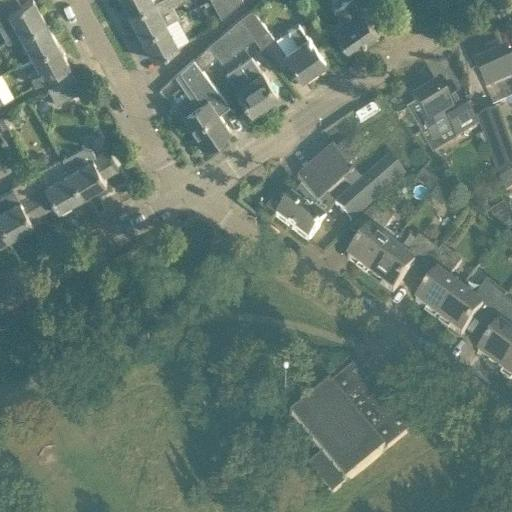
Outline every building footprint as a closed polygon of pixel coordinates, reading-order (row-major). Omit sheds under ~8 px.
[(0,0),(0,28),(7,41),(21,33),(45,20),(33,0),(27,0),(20,4),(18,0),(0,0)] [(122,0),(130,13),(154,0),(122,0)] [(167,0),(154,0),(130,13),(141,36),(166,23),(177,17),(167,0)] [(210,0),(220,18),(240,0),(210,0)] [(360,7),(354,0),(347,0),(334,9),(342,20),(332,27),(338,35),(350,52),(377,32),(360,7)] [(261,47),(273,37),(266,28),(252,8),(239,18),(253,37),(261,47)] [(221,61),(253,37),(239,18),(208,44),(193,58),(201,68),(216,54),(221,61)] [(33,55),(57,42),(45,20),(21,33),(33,55)] [(308,36),(299,22),(288,30),(276,38),(285,52),(302,76),(325,60),(309,36),(308,36)] [(154,58),(178,45),(166,23),(141,36),(154,58)] [(36,83),(52,74),(69,65),(57,42),(33,55),(21,62),(29,76),(31,75),(36,83)] [(261,71),(251,55),(226,72),(236,88),(252,110),(277,93),(262,70),(261,71)] [(511,72),(504,55),(473,69),(481,87),(484,93),(485,93),(491,108),(511,98),(511,72)] [(193,58),(179,70),(201,102),(197,105),(185,113),(183,114),(194,131),(192,133),(203,149),(230,130),(217,112),(227,105),(228,106),(229,105),(228,103),(205,73),(201,68),(193,58)] [(1,73),(0,73),(0,93),(4,101),(13,96),(1,73)] [(56,104),(82,89),(73,73),(47,88),(56,104)] [(406,110),(405,111),(420,135),(425,133),(431,144),(450,133),(455,141),(476,128),(460,102),(457,97),(445,104),(436,88),(412,102),(414,106),(407,111),(406,110)] [(505,194),(511,191),(511,156),(496,113),(477,120),(505,194)] [(343,145),(334,153),(347,168),(356,160),(343,145)] [(76,149),(61,158),(82,194),(106,180),(99,168),(112,161),(106,149),(95,156),(92,150),(83,148),(77,151),(76,149)] [(352,174),(347,168),(334,153),(332,151),(296,183),(300,188),(292,199),(309,212),(311,209),(315,204),(316,205),(343,182),(352,174)] [(32,192),(39,203),(51,196),(58,208),(82,194),(61,158),(38,170),(24,178),(32,192)] [(389,159),(362,182),(377,201),(405,177),(389,159)] [(352,174),(343,182),(351,192),(361,183),(353,173),(352,174)] [(27,210),(39,203),(32,192),(24,178),(11,185),(13,189),(0,195),(0,220),(9,236),(33,222),(27,210)] [(350,224),(377,201),(362,182),(361,183),(351,192),(334,206),(350,224)] [(325,220),(311,209),(309,212),(292,199),(290,198),(275,218),(308,243),(325,220)] [(360,241),(346,260),(369,278),(390,249),(396,241),(384,232),(393,220),(375,207),(363,218),(352,227),(364,236),(360,241)] [(0,241),(9,236),(0,220),(0,241)] [(423,273),(437,253),(418,239),(403,259),(390,249),(369,278),(392,295),(410,271),(419,278),(423,273)] [(437,321),(458,292),(446,283),(461,263),(441,249),(437,253),(423,273),(432,280),(414,304),(437,321)] [(487,321),(504,301),(506,297),(486,282),(471,302),(458,292),(437,321),(460,338),(478,314),(487,321)] [(494,331),(476,355),(499,373),(511,355),(511,306),(504,301),(487,321),(485,324),(494,331)] [(511,355),(499,373),(511,382),(511,355)] [(331,496),(407,433),(352,366),(289,419),(317,453),(311,459),(313,461),(306,467),(331,496)]
